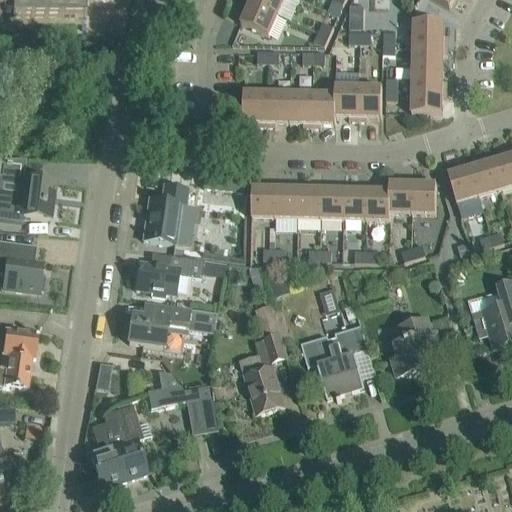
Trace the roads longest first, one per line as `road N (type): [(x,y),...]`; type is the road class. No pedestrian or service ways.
road 1 (residential): [(58,511),(111,150)]
road 2 (tertiary): [(187,511),(511,414)]
road 3 (residential): [(463,134),(375,157),(199,151)]
road 4 (residential): [(111,150),(153,0)]
road 5 (residential): [(199,151),(205,38),(217,0)]
road 6 (residential): [(463,134),(466,32),(486,0)]
